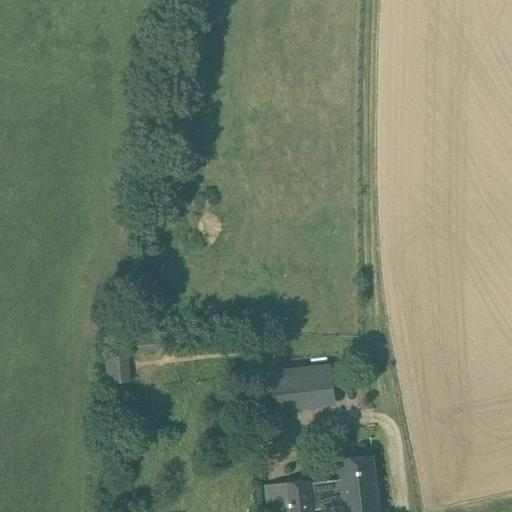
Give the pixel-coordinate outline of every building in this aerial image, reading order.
[(156,335),(137,337),(139,351),(158,348),(156,335)] [(110,384),(131,382),(128,357),(107,359),(110,384)] [(275,406),(336,397),(332,366),(270,375),(275,406)] [(347,511),(381,511),(375,455),(341,459),(343,478),(346,505),(347,511)] [(313,510),(346,505),(343,478),(310,480),(313,510)] [(269,511),(313,511),(313,510),(310,480),(267,486),(269,511)]
